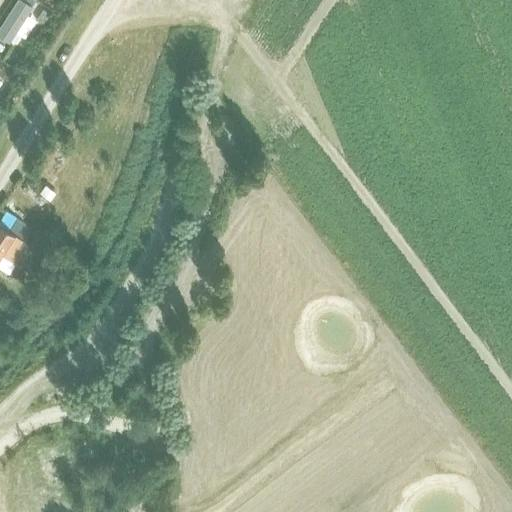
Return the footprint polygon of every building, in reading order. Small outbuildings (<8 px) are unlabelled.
[(44,183),(39,191),(49,199),(54,191),(44,183)] [(24,243),(33,229),(7,211),(0,221),(0,257),(1,256),(13,264),(26,244),(24,243)] [(86,429),(75,436),(88,457),(99,450),(86,429)] [(197,432),(187,436),(191,447),(201,442),(197,432)] [(166,475),(159,477),(161,485),(169,483),(166,475)]
